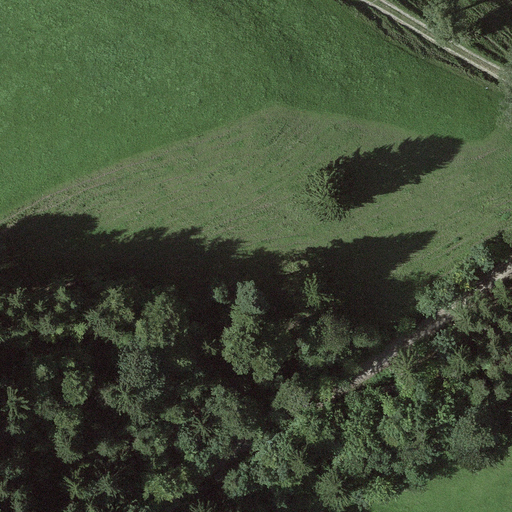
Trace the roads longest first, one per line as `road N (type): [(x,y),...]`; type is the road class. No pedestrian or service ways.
road 1 (track): [(163,511),(511,249)]
road 2 (track): [(511,72),(378,0)]
